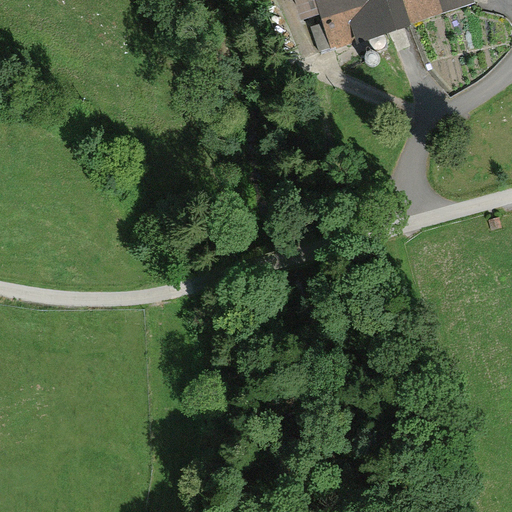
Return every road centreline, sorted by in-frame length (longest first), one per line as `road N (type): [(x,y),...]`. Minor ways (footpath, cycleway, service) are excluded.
road 1 (unclassified): [(0,289),(47,300),(152,299),(423,220)]
road 2 (track): [(479,511),(437,341),(394,228)]
road 3 (residential): [(423,220),(414,168),(420,140),(511,67)]
